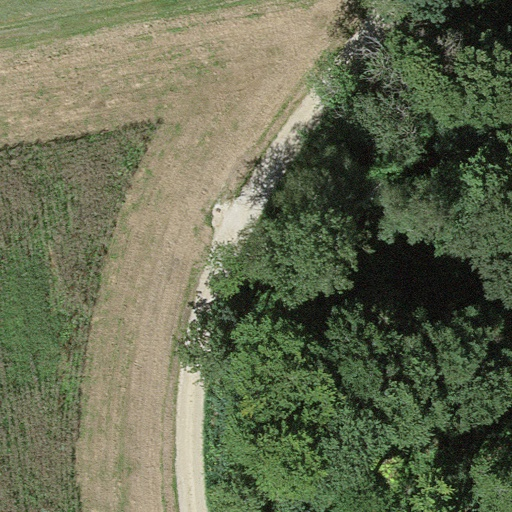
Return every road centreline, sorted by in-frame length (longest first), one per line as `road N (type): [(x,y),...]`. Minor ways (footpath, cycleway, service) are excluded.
road 1 (track): [(192,511),(184,405),(222,257),(320,98),(401,0)]
road 2 (track): [(0,34),(180,0)]
